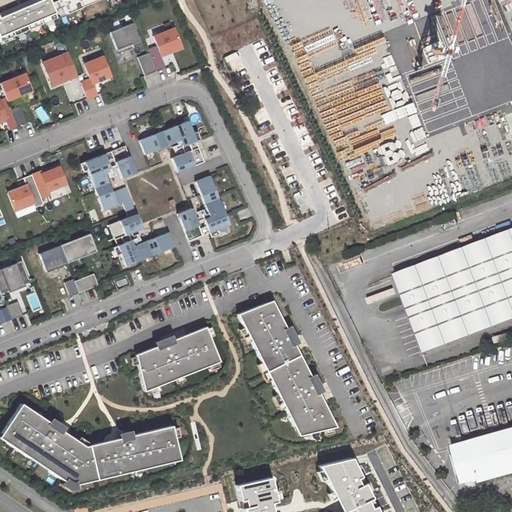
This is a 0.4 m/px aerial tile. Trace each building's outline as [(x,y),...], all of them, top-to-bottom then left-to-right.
[(0,36),(55,13),(49,0),(48,0),(38,0),(0,16),(0,36)] [(59,0),(66,14),(96,0),(59,0)] [(109,32),(116,49),(131,44),(133,47),(140,44),(132,23),(109,32)] [(161,55),(182,47),(174,27),(153,36),(158,49),(161,55)] [(131,44),(116,49),(118,53),(133,47),(131,44)] [(165,67),(161,55),(158,49),(149,52),(156,71),(165,67)] [(43,62),(51,83),(68,76),(69,78),(78,75),(68,52),(43,62)] [(145,75),(156,71),(149,52),(138,57),(145,75)] [(102,57),(84,64),(90,79),(81,83),(87,98),(97,95),(92,83),(110,76),(102,57)] [(7,101),(32,91),(25,73),(0,82),(0,83),(5,97),(7,101)] [(68,76),(51,83),(52,85),(69,78),(68,76)] [(17,126),(10,109),(7,101),(5,97),(0,98),(0,119),(5,117),(6,120),(9,129),(17,126)] [(20,105),(10,109),(17,126),(27,122),(20,105)] [(181,146),(188,143),(195,141),(187,120),(138,140),(144,154),(179,140),(181,146)] [(188,143),(191,150),(198,147),(195,141),(188,143)] [(124,146),(110,151),(113,158),(121,178),(135,173),(124,146)] [(170,158),(176,172),(203,161),(198,147),(191,150),(170,158)] [(110,151),(103,154),(106,161),(113,158),(110,151)] [(103,154),(83,162),(103,211),(122,203),(128,217),(108,225),(114,239),(121,236),(141,228),(125,187),(112,192),(103,170),(109,168),(106,161),(103,154)] [(40,171),(31,174),(39,194),(41,198),(49,194),(48,190),(66,183),(59,167),(49,171),(41,174),(40,171)] [(39,194),(31,174),(23,178),(25,182),(26,185),(19,188),(7,192),(15,210),(33,203),(31,197),(39,194)] [(209,216),(203,218),(205,224),(208,232),(229,224),(209,175),(195,181),(209,216)] [(35,207),(43,204),(41,198),(39,194),(31,197),(33,203),(35,207)] [(33,203),(15,210),(17,217),(36,210),(35,207),(33,203)] [(191,208),(177,213),(188,241),(202,235),(199,227),(191,208)] [(205,224),(199,227),(202,235),(208,232),(205,224)] [(425,349),(511,316),(511,228),(397,272),(425,349)] [(123,243),(117,246),(125,266),(174,246),(168,232),(133,246),(131,240),(123,243)] [(89,233),(38,254),(46,272),(67,264),(66,263),(96,251),(89,233)] [(121,236),(114,239),(117,246),(123,243),(121,236)] [(0,268),(0,291),(29,280),(21,260),(0,268)] [(93,273),(88,275),(93,286),(98,284),(93,273)] [(88,275),(74,281),(78,292),(93,286),(88,275)] [(34,278),(29,280),(0,291),(1,293),(34,280),(34,278)] [(125,278),(117,281),(118,286),(127,282),(125,278)] [(73,279),(64,282),(70,296),(78,292),(74,281),(73,279)] [(6,306),(6,307),(11,319),(22,315),(17,301),(6,306)] [(275,310),(271,301),(266,302),(271,312),(275,310)] [(335,427),(275,310),(271,312),(266,302),(237,314),(293,426),(298,424),(303,434),(335,427)] [(6,307),(0,309),(0,323),(11,319),(6,307)] [(218,361),(205,327),(135,355),(144,391),(218,361)] [(84,446),(20,404),(1,433),(8,438),(6,442),(70,485),(96,479),(95,474),(108,471),(109,476),(123,473),(122,468),(134,465),(135,470),(166,463),(165,458),(178,455),(170,425),(84,446)] [(303,434),(298,424),(293,426),(298,436),(303,434)] [(463,486),(511,472),(511,432),(452,449),(463,486)] [(0,433),(0,438),(6,442),(8,438),(1,433),(0,433)] [(165,458),(166,463),(179,460),(178,455),(165,458)] [(378,511),(352,461),(350,457),(317,465),(336,503),(340,511),(378,511)] [(392,478),(407,504),(421,495),(406,470),(392,478)] [(95,474),(96,479),(109,476),(108,471),(95,474)] [(270,477),(235,485),(241,511),(271,511),(270,503),(276,501),(270,477)]
